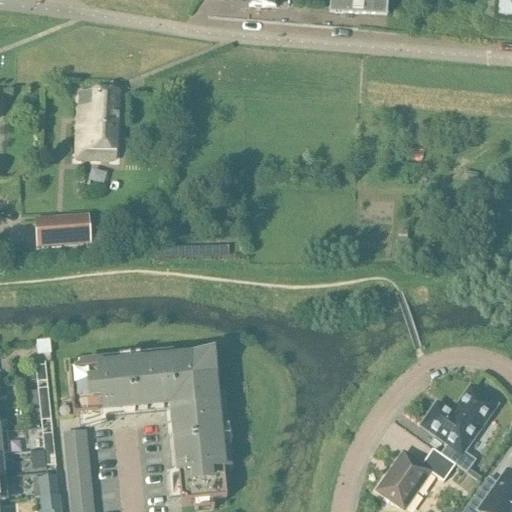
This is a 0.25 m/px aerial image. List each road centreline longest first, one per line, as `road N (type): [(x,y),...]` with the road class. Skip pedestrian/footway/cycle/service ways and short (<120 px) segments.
road 1 (unclassified): [(47,9),(240,38),(511,61)]
road 2 (residential): [(339,511),(345,475),(375,415),(424,368),(479,357),(511,375)]
